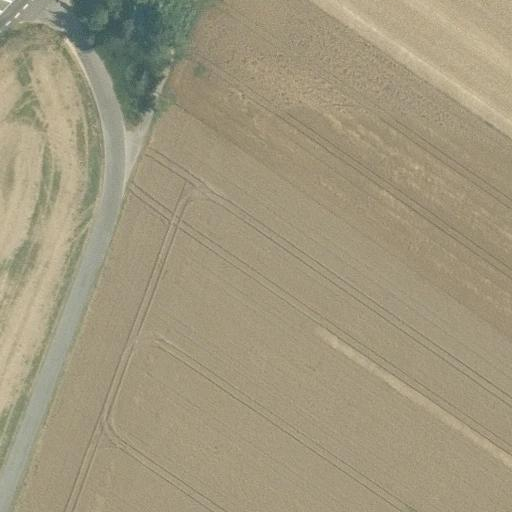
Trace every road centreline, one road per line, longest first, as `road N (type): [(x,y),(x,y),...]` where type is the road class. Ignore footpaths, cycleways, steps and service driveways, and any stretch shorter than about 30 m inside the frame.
road 1 (residential): [(35,0),(85,59),(113,122),(110,197),(0,508)]
road 2 (track): [(178,35),(133,150),(112,151)]
